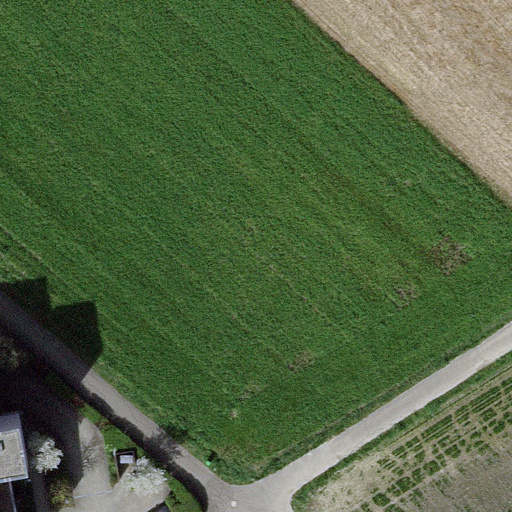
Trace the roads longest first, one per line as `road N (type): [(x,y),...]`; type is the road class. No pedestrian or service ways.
road 1 (track): [(238,508),(511,337)]
road 2 (track): [(238,508),(0,299)]
